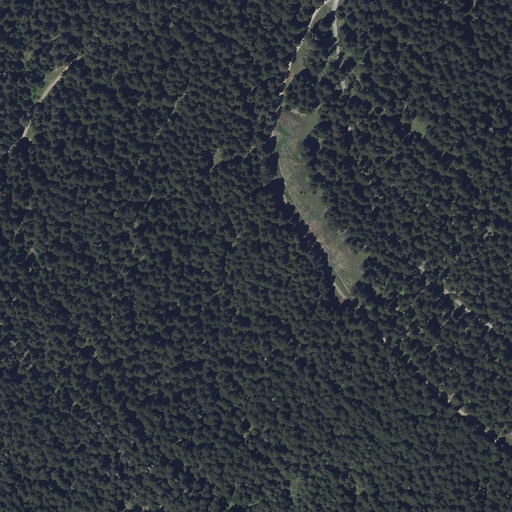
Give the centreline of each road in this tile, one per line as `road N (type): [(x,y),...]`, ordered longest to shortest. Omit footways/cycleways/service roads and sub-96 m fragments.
road 1 (track): [(174,0),(142,31),(54,73),(21,138),(27,259),(48,358),(161,511)]
road 2 (track): [(511,443),(468,421),(350,289),(276,169),(278,120),(302,46),(336,0)]
road 3 (track): [(511,341),(405,260),(383,225),(356,163),(333,4)]
road 4 (track): [(148,511),(0,475)]
